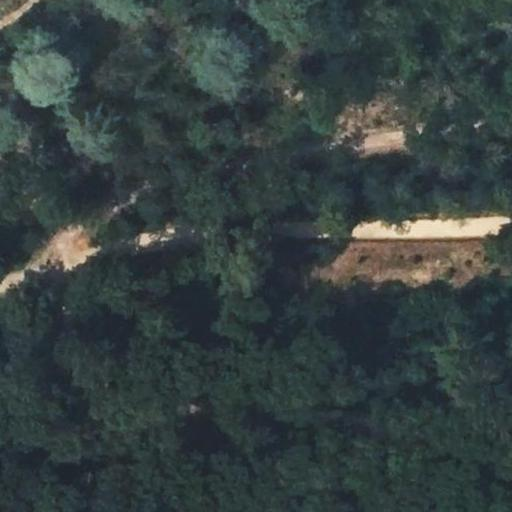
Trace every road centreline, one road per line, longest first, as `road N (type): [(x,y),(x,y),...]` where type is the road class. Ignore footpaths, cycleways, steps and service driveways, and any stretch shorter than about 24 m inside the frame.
road 1 (track): [(107,401),(65,328),(56,266),(64,236),(137,194),(231,169),(511,118)]
road 2 (track): [(0,280),(169,233),(511,224)]
road 3 (track): [(511,468),(390,427),(317,414),(147,412),(107,401)]
